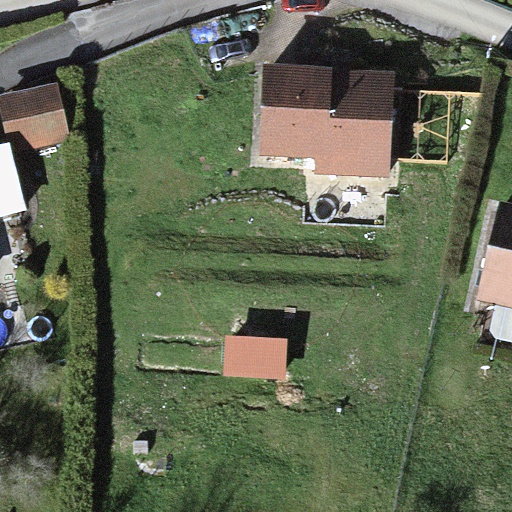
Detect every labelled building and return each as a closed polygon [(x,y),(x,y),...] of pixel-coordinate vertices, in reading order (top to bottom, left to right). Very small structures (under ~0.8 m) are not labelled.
[(327,86),(328,75),(266,71),(262,155),(324,157),(323,170),(386,172),(390,89),(327,86)] [(327,86),(390,89),(390,78),(328,75),(327,86)] [(7,100),(15,143),(66,133),(59,90),(7,100)] [(0,212),(16,209),(0,143),(0,212)] [(511,209),(495,210),(495,291),(511,291),(511,322),(511,209)] [(225,370),(277,373),(279,347),(227,344),(225,370)]
